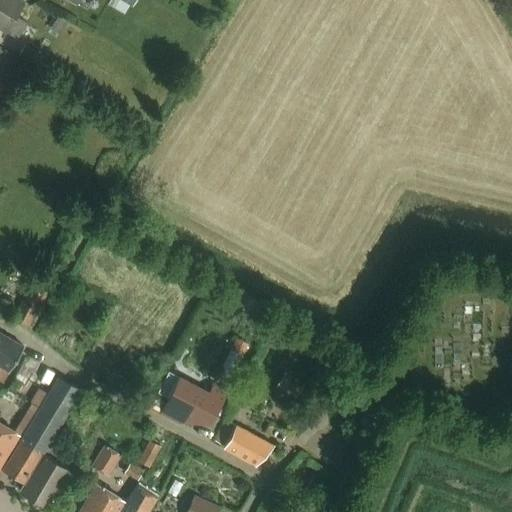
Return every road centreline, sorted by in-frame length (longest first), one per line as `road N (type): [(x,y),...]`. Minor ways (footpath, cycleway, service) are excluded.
road 1 (residential): [(266,484),(57,365),(0,323)]
road 2 (residential): [(266,484),(354,392)]
